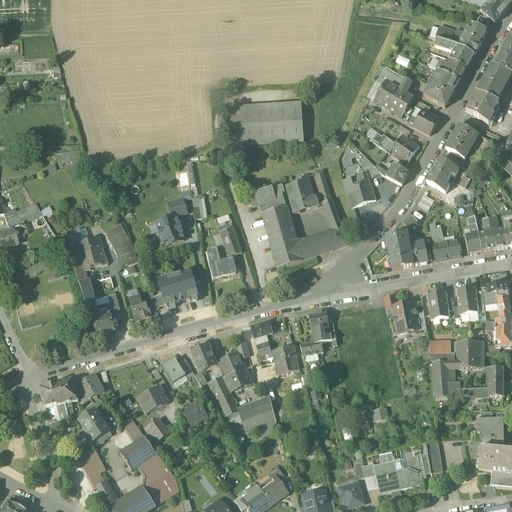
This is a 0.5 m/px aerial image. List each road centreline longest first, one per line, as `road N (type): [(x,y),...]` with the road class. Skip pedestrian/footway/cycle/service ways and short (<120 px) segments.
road 1 (residential): [(337,294),(353,260),(397,215),(511,18)]
road 2 (residential): [(24,381),(337,294)]
road 3 (residential): [(337,294),(511,265)]
road 4 (residential): [(24,381),(60,511)]
